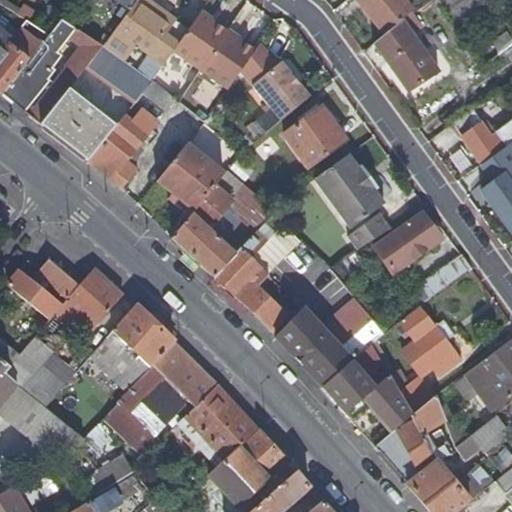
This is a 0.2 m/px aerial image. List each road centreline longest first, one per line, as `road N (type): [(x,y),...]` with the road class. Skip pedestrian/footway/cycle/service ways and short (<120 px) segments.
road 1 (primary): [(54,189),(166,282),(379,511)]
road 2 (residential): [(511,296),(310,18),(285,0)]
